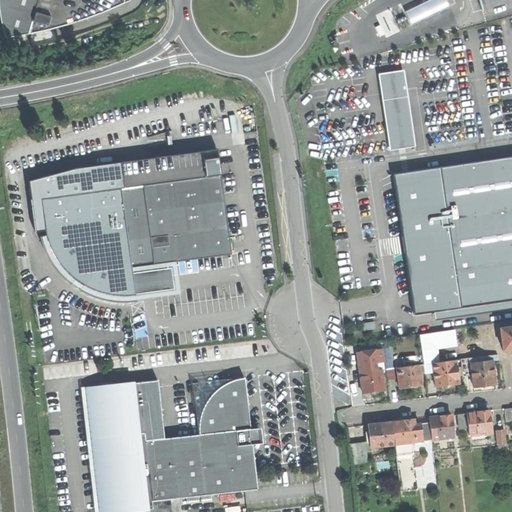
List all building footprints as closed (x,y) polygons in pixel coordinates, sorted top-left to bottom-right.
[(0,0),(0,4),(1,5),(1,11),(3,23),(7,37),(28,33),(28,35),(48,32),(64,27),(118,7),(120,0),(0,0)] [(432,0),(428,0),(426,1),(433,15),(439,13),(432,0)] [(446,0),(432,0),(439,13),(450,7),(446,0)] [(511,0),(477,0),(480,10),(511,1),(511,0)] [(426,1),(415,6),(422,21),(433,15),(426,1)] [(411,26),(422,21),(415,6),(404,12),(411,26)] [(416,147),(404,69),(378,74),(389,150),(416,147)] [(73,170),(24,182),(31,239),(44,236),(45,243),(52,257),(61,271),(73,283),(76,279),(84,285),(82,288),(91,293),(102,297),(120,300),(129,300),(135,299),(131,267),(173,261),(177,261),(232,255),(227,216),(221,175),(216,150),(118,163),(73,170)] [(511,300),(511,157),(394,173),(415,316),(511,300)] [(177,261),(131,267),(135,299),(181,293),(177,261)] [(375,330),(374,322),(362,324),(363,331),(375,330)] [(511,326),(499,329),(502,351),(511,349),(511,326)] [(432,363),(438,362),(436,348),(456,345),(454,330),(419,335),(423,364),(432,363)] [(461,375),(471,374),(470,362),(469,357),(459,359),(461,375)] [(454,360),(438,362),(432,363),(435,386),(446,384),(457,382),(454,360)] [(484,385),(495,384),(491,360),(480,361),(470,362),(471,374),(473,387),(484,385)] [(417,365),(396,367),(399,387),(410,386),(420,385),(417,365)] [(372,391),(382,390),(380,377),(379,370),(358,373),(361,393),(372,391)] [(86,387),(101,511),(128,511),(143,510),(153,509),(152,502),(258,490),(256,468),(252,439),(245,378),(229,383),(218,389),(210,398),(204,407),(199,420),(199,435),(166,439),(159,381),(136,383),(136,382),(86,387)] [(505,423),(511,422),(511,416),(511,408),(503,410),(505,423)] [(468,434),(489,432),(487,411),(474,412),(466,413),(467,428),(468,434)] [(459,429),(467,428),(466,413),(457,414),(459,429)] [(431,439),(452,437),(450,415),(438,417),(428,418),(429,423),(431,439)] [(411,442),(416,441),(414,425),(413,420),(400,421),(391,423),(394,444),(411,442)] [(372,447),(394,444),(391,423),(379,424),(369,425),(370,431),(371,441),(372,447)] [(421,441),(431,439),(429,423),(419,424),(421,441)] [(503,430),(495,431),(497,444),(505,443),(503,430)] [(349,443),(351,459),(368,457),(366,441),(349,443)] [(417,490),(411,442),(394,444),(400,492),(417,490)]
